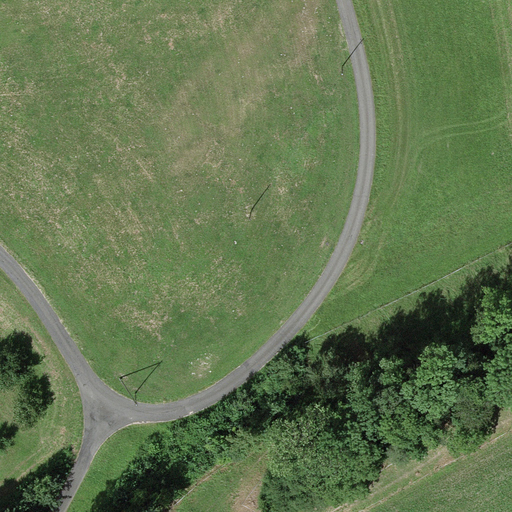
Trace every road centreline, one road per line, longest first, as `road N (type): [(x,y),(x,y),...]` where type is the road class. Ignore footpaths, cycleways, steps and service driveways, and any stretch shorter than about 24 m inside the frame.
road 1 (track): [(339,0),(362,114),(357,199),(297,320),(200,400),(174,412),(103,411)]
road 2 (residential): [(103,411),(0,256)]
